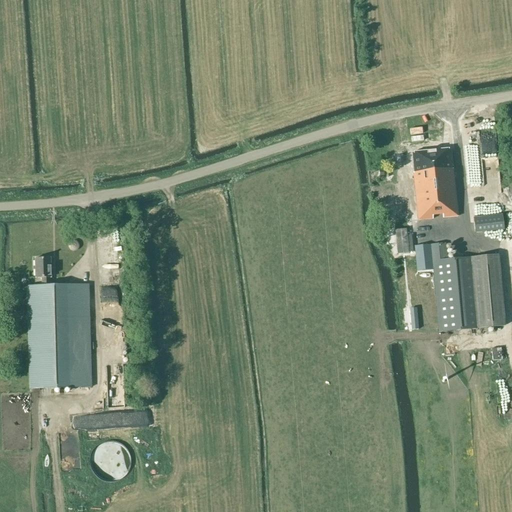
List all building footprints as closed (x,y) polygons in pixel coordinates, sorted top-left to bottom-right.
[(462,142),(473,143),(474,132),(463,131),(462,142)] [(450,147),(412,151),(415,171),(413,171),(418,219),(433,217),(433,213),(443,212),(443,216),(458,215),(453,167),(452,167),(450,147)] [(504,230),(502,215),(473,218),(475,233),(504,230)] [(431,245),(415,246),(417,271),(433,270),(431,245)] [(506,328),(499,257),(449,262),(447,245),(433,247),(442,334),(506,328)] [(92,388),(89,284),(51,285),(50,259),(35,259),(35,279),(42,279),(42,286),(27,286),(29,390),(92,388)] [(108,331),(109,342),(119,341),(118,331),(108,331)] [(103,393),(104,405),(121,404),(120,392),(103,393)] [(87,414),(88,430),(121,428),(121,427),(147,425),(146,410),(118,412),(87,414)]
